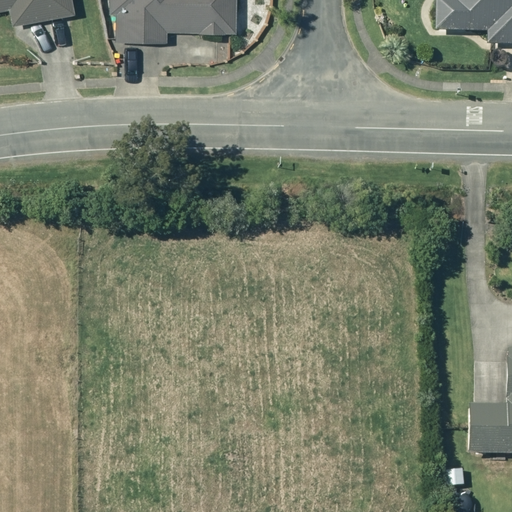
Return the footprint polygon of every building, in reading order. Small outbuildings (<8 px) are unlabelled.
[(0,0),(0,17),(6,17),(10,36),(73,23),(68,0),(0,0)] [(121,15),(120,43),(172,44),(172,33),(240,34),(241,0),(113,0),(114,15),(121,15)] [(482,45),(511,45),(511,0),(431,0),(430,31),(483,32),(482,45)] [(486,61),(487,69),(494,67),(493,59),(486,61)] [(463,401),(463,451),(511,451),(511,345),(502,345),(501,402),(463,401)]
